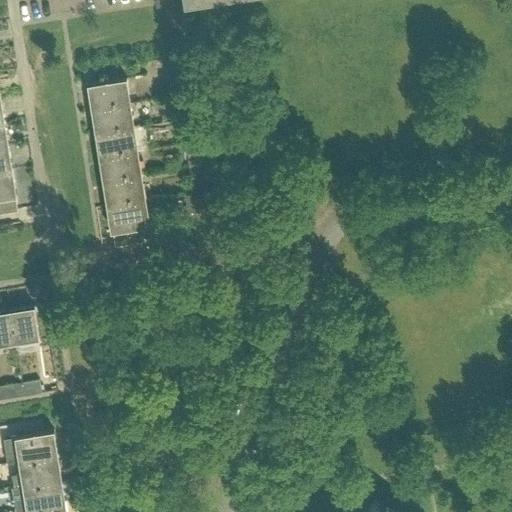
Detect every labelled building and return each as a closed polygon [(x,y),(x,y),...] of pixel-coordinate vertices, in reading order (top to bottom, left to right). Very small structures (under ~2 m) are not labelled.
[(179,93),(191,91),(188,72),(176,74),(179,93)] [(93,107),(131,100),(127,75),(89,81),(93,107)] [(182,117),(195,115),(192,97),(179,99),(182,117)] [(97,131),(135,125),(131,100),(93,107),(97,131)] [(0,144),(9,143),(6,119),(0,119),(0,144)] [(186,142),(199,140),(196,121),(183,123),(186,142)] [(101,155),(139,149),(135,125),(97,131),(101,155)] [(0,169),(13,167),(9,143),(0,144),(0,169)] [(190,166),(203,164),(200,145),(187,147),(190,166)] [(104,179),(143,173),(139,149),(101,155),(104,179)] [(13,167),(0,169),(0,210),(18,208),(16,193),(17,192),(13,167)] [(194,190),(206,188),(204,169),(191,171),(194,190)] [(108,203),(147,197),(143,173),(104,179),(108,203)] [(198,214),(210,212),(207,193),(195,195),(198,214)] [(147,197),(108,203),(112,228),(114,228),(116,243),(142,239),(139,224),(151,222),(147,197)] [(9,307),(14,339),(40,335),(35,303),(9,307)] [(0,340),(14,339),(9,307),(0,308),(0,340)] [(23,393),(42,390),(40,377),(21,380),(23,393)] [(0,396),(18,393),(16,381),(0,383),(0,396)] [(7,460),(20,458),(59,452),(55,427),(16,433),(19,448),(6,450),(7,460)] [(24,483),(62,476),(59,452),(20,458),(22,472),(13,474),(14,484),(24,483)] [(28,507),(66,501),(62,476),(24,483),(28,507)] [(397,511),(382,500),(375,510),(360,511),(397,511)] [(28,511),(68,511),(66,501),(28,507),(28,511)]
